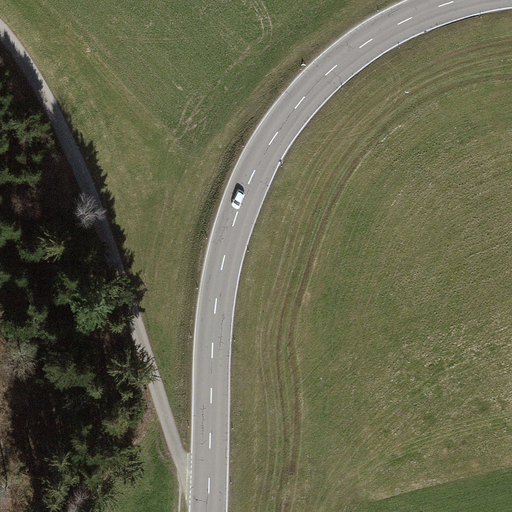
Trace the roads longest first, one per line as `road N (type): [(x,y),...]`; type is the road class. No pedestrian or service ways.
road 1 (secondary): [(209,511),(216,303),(256,167),(307,93),(346,58),(396,26),(462,0)]
road 2 (track): [(0,29),(50,105),(86,183),(186,470),(209,501)]
